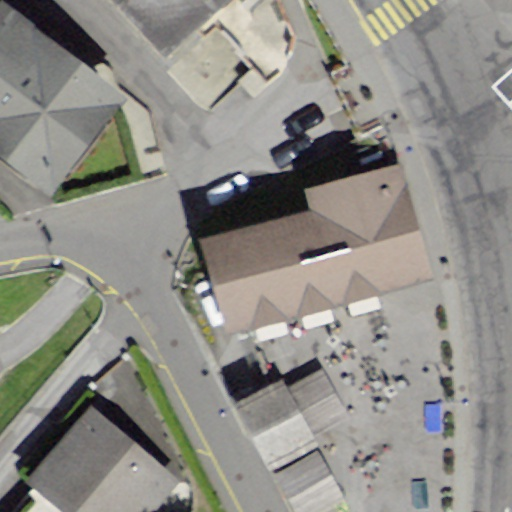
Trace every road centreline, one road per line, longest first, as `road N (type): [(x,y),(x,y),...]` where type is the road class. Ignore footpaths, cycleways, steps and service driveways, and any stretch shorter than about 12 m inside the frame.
road 1 (secondary): [(401,0),(448,89),(473,162),(500,275),(511,461)]
road 2 (unclassified): [(268,511),(155,296)]
road 3 (residential): [(155,296),(0,464)]
road 4 (residential): [(130,256),(94,244),(0,242)]
